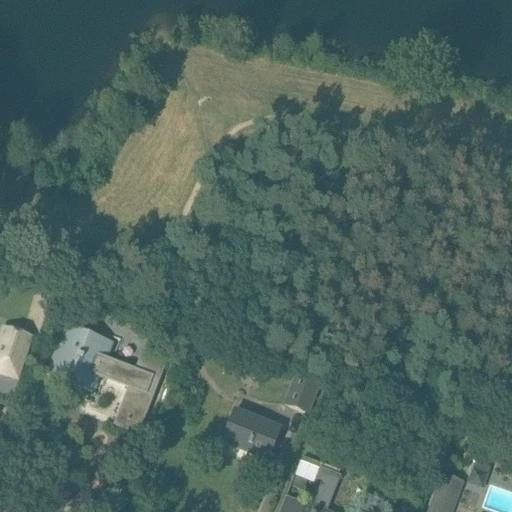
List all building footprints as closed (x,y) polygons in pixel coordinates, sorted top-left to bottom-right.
[(134,370),(107,359),(113,344),(65,326),(46,375),(93,394),(99,378),(127,389),(112,428),(137,437),(165,366),(140,356),(134,370)] [(0,375),(20,382),(34,338),(2,327),(0,332),(0,375)] [(296,374),(284,406),(308,415),(320,383),(296,374)] [(221,444),(267,462),(280,426),(234,409),(221,444)] [(323,511),(337,474),(299,460),(294,475),(312,483),(304,504),(285,497),(279,511),(323,511)] [(76,472),(54,462),(48,476),(71,486),(76,472)] [(472,470),(488,475),(491,469),(475,463),(472,470)] [(452,511),(462,483),(443,476),(428,511),(452,511)]
